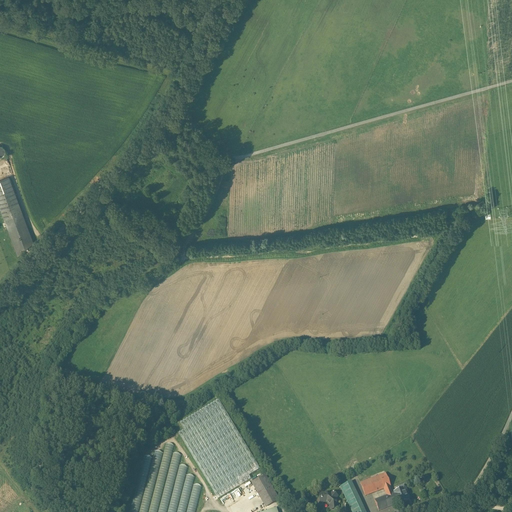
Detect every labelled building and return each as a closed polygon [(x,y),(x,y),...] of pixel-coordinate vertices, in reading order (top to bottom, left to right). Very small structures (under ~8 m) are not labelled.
[(8,177),(0,179),(0,208),(4,220),(22,214),(8,177)] [(22,214),(4,220),(17,255),(27,251),(25,247),(33,244),(22,214)] [(260,469),(218,400),(180,423),(184,430),(178,434),(218,499),(245,482),(243,479),(260,469)] [(385,473),(360,483),(365,496),(369,495),(369,494),(384,489),(387,496),(392,494),(389,487),(390,486),(385,473)] [(278,500),(265,476),(252,483),(266,507),(278,500)] [(363,511),(349,483),(340,487),(351,511),(363,511)] [(397,491),(394,492),(394,493),(398,504),(408,501),(405,492),(403,489),(402,489),(397,491)] [(334,493),(332,496),(330,495),(325,495),(322,498),(322,501),(325,502),(328,502),(332,506),(333,511),(339,510),(338,499),(340,497),(334,493)] [(387,496),(379,499),(375,501),(379,511),(398,504),(394,493),(392,494),(387,496)]
